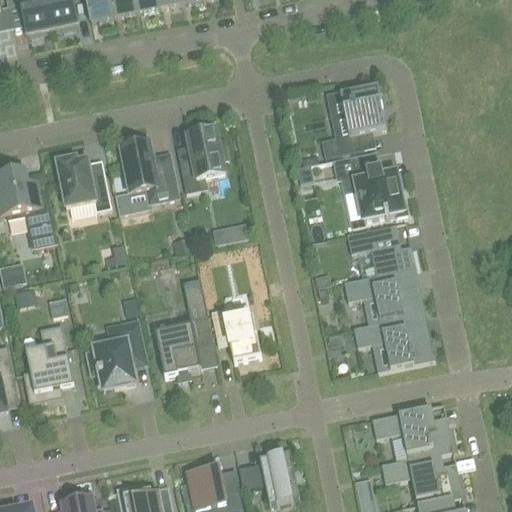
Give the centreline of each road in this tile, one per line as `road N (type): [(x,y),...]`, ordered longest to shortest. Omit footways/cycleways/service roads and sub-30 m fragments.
road 1 (residential): [(465,383),(398,72),(374,65),(249,93)]
road 2 (residential): [(249,93),(315,412)]
road 3 (residential): [(0,481),(315,412)]
road 4 (residential): [(0,145),(249,93)]
road 5 (residential): [(0,86),(238,36)]
road 6 (residential): [(238,36),(414,0)]
road 7 (residential): [(315,412),(465,383)]
road 8 (residential): [(491,511),(465,383)]
